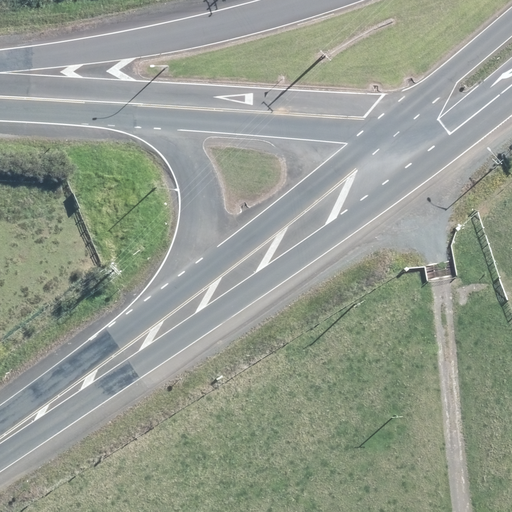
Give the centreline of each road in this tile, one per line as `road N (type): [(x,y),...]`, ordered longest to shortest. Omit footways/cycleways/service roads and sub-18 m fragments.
road 1 (tertiary): [(0,69),(322,0)]
road 2 (secondary): [(427,123),(177,316)]
road 3 (tertiary): [(130,107),(427,123)]
road 4 (tertiary): [(177,316),(196,246),(197,182),(171,136),(130,107)]
road 5 (secondary): [(177,316),(0,435)]
road 6 (tertiary): [(0,100),(130,107)]
road 7 (secondary): [(427,123),(511,27)]
